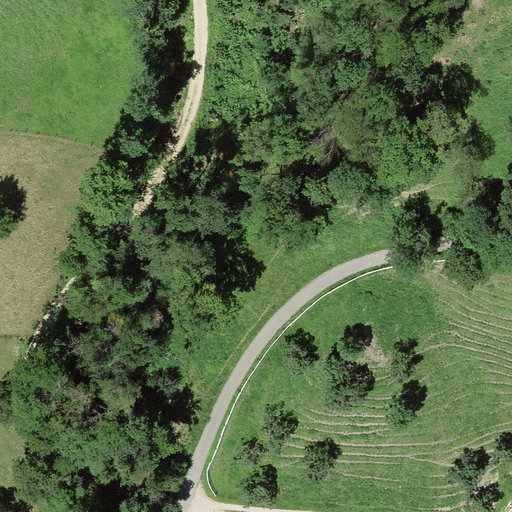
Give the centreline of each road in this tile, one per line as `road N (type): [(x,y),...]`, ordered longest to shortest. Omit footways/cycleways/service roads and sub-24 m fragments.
road 1 (track): [(190,0),(185,90),(151,187),(50,342),(43,372),(63,511)]
road 2 (track): [(183,511),(214,423),(251,353),(292,304),(348,270),(511,230)]
